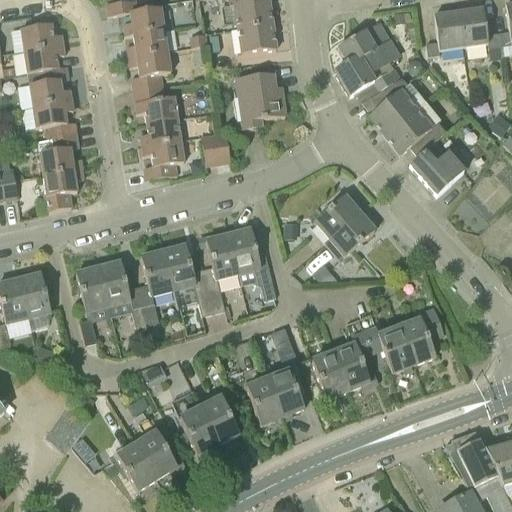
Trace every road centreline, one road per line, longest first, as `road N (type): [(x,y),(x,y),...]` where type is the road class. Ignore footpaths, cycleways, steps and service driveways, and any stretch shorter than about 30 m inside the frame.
road 1 (secondary): [(222,511),(355,450),(511,394)]
road 2 (residential): [(511,338),(450,252),(340,141)]
road 3 (residential): [(124,216),(254,184),(340,141)]
road 4 (residential): [(124,216),(94,36),(65,0)]
road 5 (residential): [(340,141),(310,63),(306,7)]
road 6 (residential): [(0,248),(124,216)]
